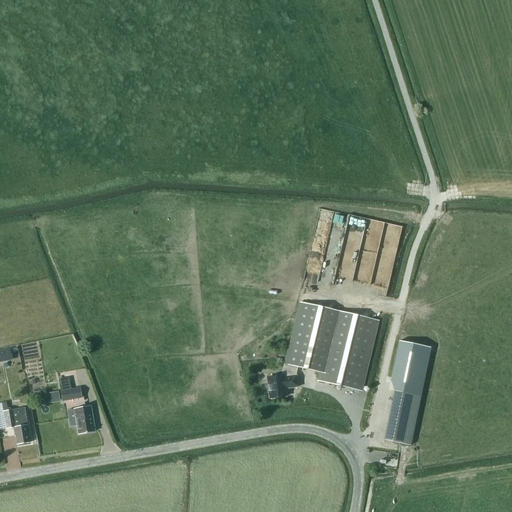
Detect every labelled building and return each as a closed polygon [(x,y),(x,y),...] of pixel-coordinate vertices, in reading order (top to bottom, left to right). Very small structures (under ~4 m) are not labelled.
[(321,209),(309,279),(322,281),(323,275),(333,277),(341,236),(346,236),(338,283),(355,286),(365,230),(404,237),(407,225),(321,209)] [(334,311),(326,309),(299,303),(285,365),(319,373),(318,379),(361,390),(378,321),(334,311)] [(431,348),(402,342),(399,342),(392,378),(391,381),(392,384),(394,393),(395,390),(421,395),(431,348)] [(0,360),(12,358),(11,349),(0,350),(0,360)] [(267,377),(268,381),(266,382),(266,386),(269,387),(270,398),(286,396),(285,390),(286,390),(287,388),(287,387),(298,386),(296,375),(283,376),(283,375),(267,377)] [(77,388),(76,383),(59,385),(62,402),(82,398),(80,388),(77,388)] [(394,393),(385,439),(411,444),(421,395),(395,390),(394,393)] [(53,401),(51,393),(44,395),(45,403),(53,401)] [(14,437),(16,436),(17,445),(30,443),(29,437),(24,408),(8,411),(6,402),(0,403),(0,428),(0,430),(13,427),(14,437)] [(73,409),(78,434),(95,431),(90,407),(73,409)]
